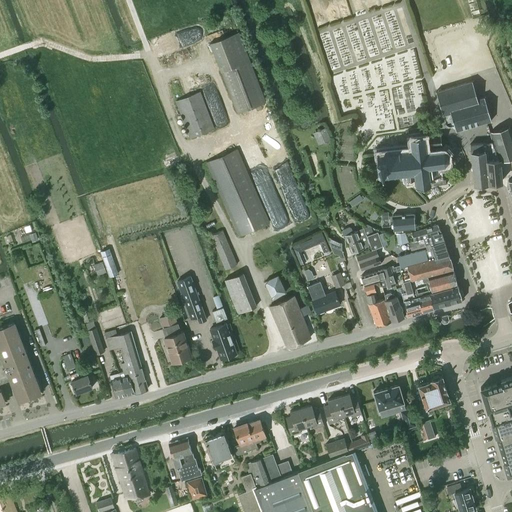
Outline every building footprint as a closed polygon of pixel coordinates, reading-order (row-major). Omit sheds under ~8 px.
[(209,42),(236,112),(265,101),(238,31),(209,42)] [(473,81),(436,91),(446,123),(446,124),(451,126),(454,126),(456,131),(492,121),(485,97),(478,99),(473,81)] [(190,138),(213,129),(199,92),(177,101),(190,138)] [(416,110),(417,116),(426,114),(425,108),(416,110)] [(329,139),(324,126),(318,129),(323,141),(329,139)] [(511,157),(511,134),(509,127),(491,132),(501,162),(511,157)] [(410,146),(375,151),(378,179),(406,175),(407,181),(415,180),(415,185),(431,183),(430,178),(440,177),(438,166),(444,165),(445,166),(446,165),(448,161),(450,161),(450,159),(449,159),(449,156),(450,155),(450,153),(448,154),(444,150),(444,148),(443,149),(442,149),(440,150),(440,146),(442,146),(440,135),(425,137),(425,135),(409,137),(410,146)] [(488,183),(502,181),(501,163),(492,142),(470,144),(474,184),(488,183)] [(239,236),(269,223),(237,149),(207,162),(239,236)] [(355,197),(349,201),(352,205),(358,202),(355,197)] [(413,213),(393,215),(394,229),(414,228),(413,213)] [(412,232),(412,230),(405,232),(407,238),(408,240),(409,243),(442,232),(438,225),(412,232)] [(370,245),(366,235),(363,227),(353,232),(351,228),(349,227),(343,229),(342,231),(344,234),(345,235),(352,253),(364,248),(370,245)] [(225,269),(237,264),(223,230),(211,235),(225,269)] [(372,249),(376,248),(382,245),(377,231),(366,235),(370,245),(372,249)] [(442,232),(409,243),(411,251),(426,247),(425,244),(444,238),(442,232)] [(293,249),(300,264),(305,263),(300,251),(320,242),(323,251),(328,249),(323,236),(293,249)] [(330,241),(335,257),(344,254),(339,238),(330,241)] [(426,250),(425,250),(397,257),(400,268),(407,266),(449,255),(445,241),(444,238),(425,244),(426,247),(427,250),(426,250)] [(371,259),(379,256),(376,248),(356,256),(361,270),(373,265),(371,259)] [(100,252),(108,277),(117,274),(108,249),(100,252)] [(449,255),(407,266),(411,280),(453,269),(449,255)] [(371,259),(373,265),(381,262),(379,256),(371,259)] [(106,272),(102,261),(94,264),(98,275),(106,272)] [(395,284),(389,266),(381,269),(382,269),(385,279),(383,279),(384,280),(385,285),(386,287),(395,284)] [(307,279),(314,278),(311,267),(305,269),(307,279)] [(379,280),(383,279),(385,279),(382,269),(361,276),(364,284),(379,279),(379,280)] [(431,289),(432,292),(458,284),(454,270),(422,278),(423,282),(429,280),(431,289)] [(238,313),(256,306),(243,272),(225,279),(238,313)] [(336,288),(345,285),(340,272),(331,275),(336,288)] [(320,278),(326,292),(335,288),(329,274),(320,278)] [(206,319),(190,275),(177,280),(191,318),(198,315),(200,321),(206,319)] [(272,299),(286,293),(278,275),(264,281),(272,299)] [(403,282),(407,294),(413,292),(409,280),(403,282)] [(307,286),(312,300),(317,313),(339,304),(334,291),(325,295),(320,281),(307,286)] [(376,291),(373,282),(364,285),(366,294),(365,294),(375,326),(391,321),(389,312),(384,299),(377,301),(374,292),(376,291)] [(458,285),(432,292),(430,293),(435,308),(462,300),(458,285)] [(432,292),(431,289),(429,290),(429,289),(418,292),(417,288),(416,288),(415,292),(416,296),(418,295),(418,296),(419,297),(423,311),(435,308),(430,293),(432,292)] [(415,297),(413,292),(407,294),(406,295),(404,294),(402,295),(408,316),(421,312),(418,299),(415,297)] [(386,300),(390,312),(389,312),(391,321),(403,317),(397,296),(394,297),(394,295),(390,293),(384,294),(386,300)] [(301,316),(310,312),(308,305),(299,309),(294,296),(270,307),(288,348),(311,338),(301,316)] [(226,317),(222,306),(211,311),(216,322),(226,317)] [(180,333),(177,324),(173,314),(159,319),(166,338),(164,339),(172,363),(190,357),(182,333),(180,333)] [(449,320),(447,314),(440,316),(442,322),(444,323),(447,322),(449,320)] [(0,404),(4,403),(3,400),(4,400),(0,390),(0,381),(3,380),(9,378),(17,399),(22,397),(23,400),(29,397),(28,395),(33,393),(34,396),(40,393),(39,391),(13,324),(13,325),(12,322),(7,324),(7,327),(3,329),(2,326),(0,327),(0,404)] [(103,352),(92,323),(84,325),(95,354),(103,352)] [(236,354),(225,324),(210,329),(214,340),(212,340),(215,350),(217,349),(221,359),(236,354)] [(125,363),(134,393),(147,389),(139,363),(129,331),(117,335),(121,346),(125,363)] [(117,335),(106,338),(107,339),(110,349),(111,349),(121,346),(117,335)] [(76,367),(73,359),(71,354),(63,357),(67,370),(76,367)] [(134,393),(125,363),(122,364),(124,371),(118,373),(120,378),(125,396),(134,393)] [(75,394),(91,388),(86,375),(79,377),(77,372),(69,375),(70,381),(73,389),(72,389),(73,393),(74,393),(75,394)] [(125,396),(120,378),(118,373),(109,376),(116,398),(125,396)] [(511,375),(501,379),(501,381),(480,387),(487,410),(488,410),(492,422),(491,422),(496,437),(497,437),(504,461),(503,462),(507,476),(511,474),(511,375)] [(419,385),(426,407),(428,413),(433,411),(432,406),(450,400),(442,376),(440,377),(439,376),(434,377),(433,379),(431,380),(432,381),(419,385)] [(379,409),(403,402),(403,401),(398,385),(398,384),(397,384),(397,385),(388,387),(383,389),(374,391),(373,392),(378,408),(378,409),(379,409)] [(338,397),(343,415),(350,413),(351,417),(361,414),(356,397),(350,399),(349,394),(338,397)] [(343,415),(338,397),(327,400),(329,405),(323,407),(328,424),(338,421),(337,417),(343,415)] [(301,408),(306,426),(312,424),(313,428),(324,425),(318,408),(313,410),(311,405),(301,408)] [(306,426),(301,408),(290,411),(291,417),(285,418),(290,435),(301,432),(300,428),(306,426)] [(416,425),(411,408),(400,411),(405,428),(416,425)] [(251,450),(256,448),(257,447),(256,443),(262,440),(262,443),(267,442),(265,436),(266,436),(260,419),(248,424),(247,422),(234,427),(240,444),(234,446),(237,455),(251,450)] [(428,440),(436,438),(430,420),(422,422),(428,440)] [(213,462),(233,455),(224,431),(204,439),(213,462)] [(371,441),(378,439),(375,432),(368,434),(371,441)] [(187,438),(168,444),(175,467),(181,465),(182,470),(180,471),(182,480),(201,474),(200,468),(198,469),(195,459),(194,459),(187,438)] [(338,440),(343,453),(348,451),(344,438),(338,440)] [(359,438),(351,441),(354,449),(362,447),(359,438)] [(343,453),(338,440),(329,444),(334,456),(343,453)] [(329,444),(325,445),(330,458),(334,456),(329,444)] [(136,447),(111,454),(126,498),(149,495),(136,447)] [(265,499),(260,501),(264,511),(377,511),(374,503),(353,450),(345,453),(271,482),(260,486),(265,499)] [(246,491),(238,494),(244,511),(264,511),(260,501),(265,499),(260,486),(271,482),(262,458),(250,462),(252,468),(247,470),(249,474),(240,477),(246,491)] [(201,477),(186,482),(191,499),(206,494),(201,477)] [(460,511),(462,511),(475,508),(469,487),(462,489),(460,483),(447,487),(449,493),(454,492),(460,511)] [(165,487),(172,506),(180,504),(173,485),(165,487)] [(16,511),(9,493),(0,497),(0,511),(16,511)] [(111,497),(96,502),(99,511),(101,510),(114,506),(111,497)]
